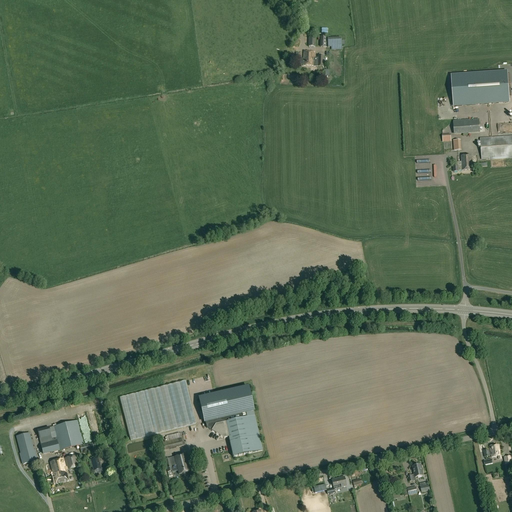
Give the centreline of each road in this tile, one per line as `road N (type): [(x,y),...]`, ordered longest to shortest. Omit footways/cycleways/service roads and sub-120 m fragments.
road 1 (tertiary): [(465,309),(275,323),(0,401)]
road 2 (unclassified): [(495,432),(156,511)]
road 3 (unclassified): [(495,432),(464,333),(465,309)]
